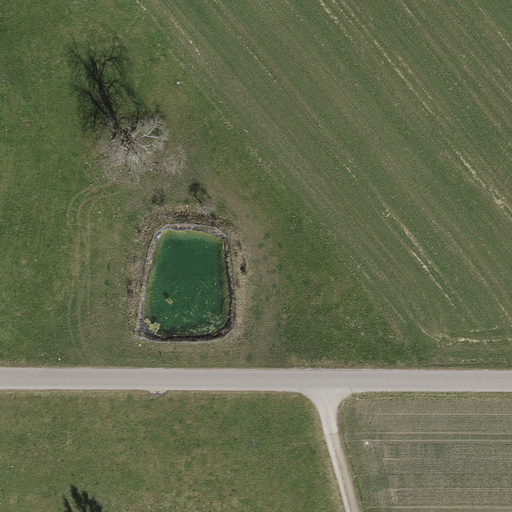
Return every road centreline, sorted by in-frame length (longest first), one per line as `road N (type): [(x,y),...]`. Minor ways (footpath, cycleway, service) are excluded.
road 1 (tertiary): [(0,378),(511,379)]
road 2 (track): [(352,511),(319,379)]
